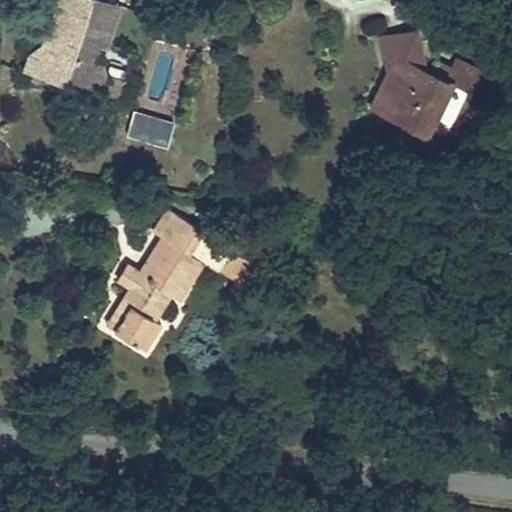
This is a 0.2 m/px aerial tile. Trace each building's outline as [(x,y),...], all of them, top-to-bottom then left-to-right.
[(49,0),(32,58),(28,75),(69,86),(85,71),(92,45),(99,46),(105,26),(66,15),(70,1),(67,0),(49,0)] [(101,0),(69,0),(70,1),(66,15),(105,26),(112,3),(101,0)] [(379,20),(381,52),(393,51),(410,60),(409,62),(417,66),(419,22),(379,20)] [(85,71),(69,86),(88,92),(103,78),(96,56),(99,46),(92,45),(85,71)] [(399,80),(383,112),(422,131),(446,81),(428,72),(417,66),(409,62),(410,60),(393,51),(381,52),(383,72),(399,80)] [(18,72),(28,75),(32,58),(23,56),(18,72)] [(435,59),(428,72),(446,81),(470,93),(481,72),(453,58),(449,66),(435,59)] [(383,72),(368,104),(383,112),(399,80),(383,72)] [(169,143),(176,119),(136,108),(129,132),(169,143)] [(125,301),(110,327),(137,344),(154,319),(147,313),(163,288),(173,294),(195,259),(211,270),(226,246),(164,206),(150,227),(155,232),(134,265),(122,258),(112,274),(125,283),(117,295),(125,301)] [(235,251),(223,271),(244,284),(256,264),(235,251)] [(101,321),(110,327),(125,301),(117,295),(101,321)]
